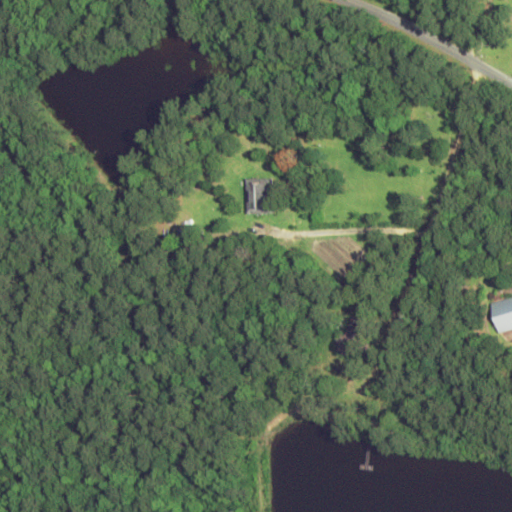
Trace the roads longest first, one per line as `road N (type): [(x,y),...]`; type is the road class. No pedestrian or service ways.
road 1 (residential): [(499,71),(409,322)]
road 2 (residential): [(377,0),(421,16),(511,80)]
